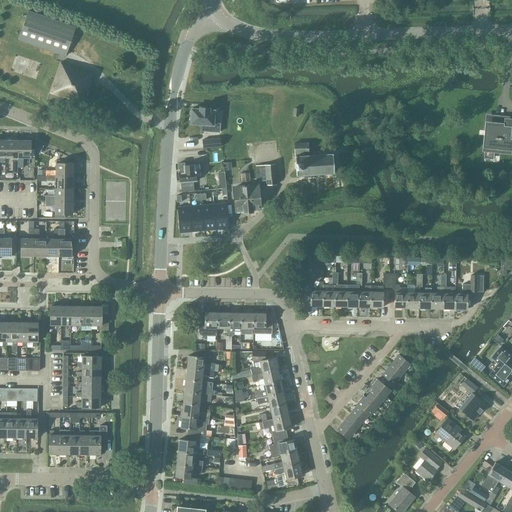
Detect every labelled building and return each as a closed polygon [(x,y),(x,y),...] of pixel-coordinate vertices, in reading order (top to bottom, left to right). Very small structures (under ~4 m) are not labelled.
[(76,27),(28,11),(18,39),(66,56),(76,27)] [(95,75),(62,63),(51,94),(85,106),(93,83),(92,83),(95,75)] [(191,109),(190,124),(201,124),(212,125),(211,132),(219,132),(220,120),(213,120),(214,119),(214,110),(209,110),(209,108),(200,107),(199,109),(191,109)] [(511,119),(487,117),(484,149),(508,152),(510,139),(511,139),(511,114),(511,119)] [(220,139),(202,140),(203,148),(221,147),(220,139)] [(18,174),(18,168),(18,141),(5,141),(5,158),(13,158),(12,174),(18,174)] [(31,158),(31,141),(18,141),(18,168),(23,168),(23,158),(31,158)] [(332,154),(304,156),(304,153),(309,153),(308,143),(294,144),(295,154),(295,157),(297,176),(334,174),(332,154)] [(56,170),(46,170),(46,171),(45,176),(73,176),(73,163),(56,163),(56,170)] [(178,175),(176,175),(177,183),(182,182),(183,192),(194,191),(193,181),(196,181),(196,172),(200,171),(199,164),(185,166),(184,163),(178,164),(178,173),(178,175)] [(266,186),(277,185),(275,164),(256,166),(257,181),(266,180),(266,186)] [(55,181),(55,189),(73,189),(73,176),(45,176),(45,181),(55,181)] [(259,186),(246,187),(248,211),(252,211),(252,209),(260,208),(259,186)] [(245,212),(248,211),(246,187),(234,188),(235,210),(245,210),(245,212)] [(45,196),(45,201),(72,201),(73,189),(55,189),(55,196),(45,196)] [(72,214),(72,201),(45,201),(45,206),(55,206),(55,214),(72,214)] [(214,204),(216,230),(229,228),(227,203),(214,204)] [(202,205),(204,231),(216,230),(214,204),(202,205)] [(192,232),(204,231),(202,205),(190,206),(192,232)] [(190,206),(177,207),(179,233),(192,232),(190,206)] [(16,253),(16,241),(11,241),(11,239),(4,239),(4,229),(0,228),(0,255),(11,256),(11,253),(16,253)] [(34,256),(34,229),(28,229),(28,239),(21,239),(21,256),(34,256)] [(34,256),(46,257),(46,239),(39,239),(39,229),(34,229),(34,256)] [(54,239),(46,239),(46,257),(59,257),(59,229),(54,229),(54,239)] [(64,229),(59,229),(59,257),(72,257),(72,239),(64,239),(64,229)] [(501,260),(500,270),(507,270),(511,270),(511,260),(501,260)] [(396,274),(390,273),(389,290),(395,290),(395,307),(407,308),(407,292),(407,287),(400,287),(400,285),(396,284),(396,274)] [(462,294),(455,293),(455,309),(467,309),(467,294),(470,294),(471,292),(484,292),(484,275),(471,275),(471,284),(463,284),(462,294)] [(332,285),(323,285),(323,306),(335,306),(335,285),(338,285),(338,279),(333,278),(332,285)] [(356,285),(347,285),(347,307),(359,307),(359,291),(359,285),(362,285),(362,279),(356,279),(356,285)] [(414,292),(407,292),(407,308),(419,308),(419,293),(419,287),(422,287),(422,280),(417,280),(417,286),(414,286),(414,292)] [(437,293),(431,293),(431,308),(443,309),(443,287),(446,287),(446,281),(441,281),(441,287),(437,287),(437,293)] [(311,290),(311,306),(323,306),(323,285),(323,282),(319,282),(315,290),(311,290)] [(335,285),(335,306),(347,307),(347,285),(338,285),(335,285)] [(359,291),(359,307),(370,307),(371,285),(365,285),(364,291),(359,291)] [(371,285),(370,307),(382,308),(383,290),(383,286),(371,285)] [(446,287),(443,287),(443,309),(455,309),(455,293),(455,287),(446,287)] [(419,293),(419,308),(431,308),(431,293),(431,288),(425,288),(424,293),(419,293)] [(61,306),(55,306),(55,304),(51,305),(51,306),(50,306),(50,325),(56,325),(56,330),(61,330),(61,325),(61,306)] [(61,325),(66,326),(66,330),(71,330),(71,326),(71,306),(64,306),(64,304),(61,304),(61,306),(61,325)] [(74,304),(71,305),(71,306),(71,326),(76,326),(76,330),(81,330),(81,326),(81,306),(74,306),(74,304)] [(84,304),(81,305),(81,306),(81,326),(81,330),(91,330),(91,326),(91,307),(85,307),(84,304)] [(91,307),(91,326),(96,326),(96,330),(108,330),(108,314),(101,314),(101,306),(94,306),(94,304),(91,305),(91,307)] [(204,336),(217,336),(217,328),(217,312),(205,312),(205,318),(199,318),(199,330),(199,331),(199,332),(200,333),(200,334),(201,335),(202,335),(203,335),(204,336)] [(217,328),(229,328),(229,313),(217,312),(217,328)] [(229,313),(229,328),(229,336),(226,336),(226,342),(231,343),(231,336),(233,334),(241,334),(241,313),(229,313)] [(252,334),(253,334),(253,313),(241,313),(241,334),(252,334)] [(265,313),(253,313),(253,334),(272,334),(272,319),(265,319),(265,313)] [(17,342),(17,323),(10,323),(10,320),(7,321),(7,323),(7,342),(12,342),(12,346),(17,346),(17,342)] [(27,342),(27,323),(20,323),(20,321),(17,322),(17,323),(17,342),(22,342),(22,346),(27,346),(27,342)] [(30,321),(27,322),(27,323),(27,342),(33,342),(32,347),(37,347),(37,342),(38,323),(30,323),(30,321)] [(497,335),(493,340),(499,345),(503,340),(497,335)] [(489,374),(503,386),(511,375),(511,364),(507,361),(511,355),(501,346),(490,358),(497,364),(489,374)] [(186,358),(185,361),(187,363),(187,368),(214,371),(215,364),(215,363),(209,363),(209,364),(204,363),(204,357),(209,358),(210,351),(195,351),(194,356),(188,356),(186,358)] [(253,367),(249,367),(251,375),(262,372),(278,369),(275,357),(265,360),(265,352),(252,351),(252,354),(252,361),(260,361),(261,367),(255,368),(254,366),(253,367)] [(391,364),(402,374),(410,364),(399,355),(391,364)] [(81,367),(101,367),(101,360),(103,361),(103,357),(101,357),(82,357),(82,362),(77,362),(77,367),(81,367)] [(16,358),(6,358),(6,371),(16,371),(16,358)] [(16,371),(26,371),(26,358),(16,358),(16,371)] [(475,359),(470,365),(474,368),(479,362),(475,359)] [(402,374),(391,364),(383,373),(394,383),(402,374)] [(102,367),(101,367),(81,367),(81,372),(77,372),(77,377),(81,377),(100,377),(101,371),(103,370),(102,367)] [(233,371),(232,379),(251,375),(249,367),(233,371)] [(213,378),(214,371),(187,368),(186,379),(202,381),(202,375),(208,376),(208,378),(213,378)] [(264,379),(265,384),(281,380),(278,369),(251,375),(253,382),(258,381),(257,380),(264,379)] [(394,383),(383,373),(378,380),(377,379),(374,382),(388,393),(390,390),(389,389),(394,383)] [(102,377),(100,377),(81,377),(81,382),(77,382),(77,387),(81,387),(100,387),(100,381),(103,380),(102,377)] [(461,385),(472,394),(477,388),(466,378),(461,385)] [(186,379),(184,391),(201,393),(214,395),(215,391),(212,390),(213,382),(202,381),(186,379)] [(283,392),(281,380),(265,384),(266,389),(260,391),(260,389),(255,391),(256,398),(283,392)] [(242,381),(235,383),(237,390),(244,388),(242,381)] [(385,396),(388,393),(374,382),(370,387),(369,387),(366,390),(387,408),(392,401),(385,396)] [(100,397),(100,391),(103,390),(102,387),(100,387),(81,387),(81,393),(77,393),(77,397),(81,397),(100,397)] [(17,389),(7,389),(6,401),(17,401),(17,389)] [(27,389),(17,389),(17,401),(27,402),(27,389)] [(37,389),(27,389),(27,402),(37,402),(37,389)] [(381,414),(387,408),(366,390),(363,394),(363,396),(359,400),(372,412),(375,409),(381,414)] [(199,405),(201,393),(184,391),(183,403),(199,405)] [(269,401),(270,407),(286,404),(283,392),(256,398),(258,405),(263,404),(263,403),(269,401)] [(483,411),(487,406),(475,395),(461,412),(473,421),(482,410),(483,411)] [(102,397),(100,397),(81,397),(81,403),(77,402),(77,407),(81,407),(100,408),(100,401),(103,400),(102,397)] [(352,410),(364,420),(369,414),(370,415),(372,412),(359,400),(356,403),(357,404),(352,410)] [(209,413),(199,412),(199,405),(183,403),(182,415),(209,418),(209,413)] [(439,420),(441,416),(444,418),(449,412),(437,403),(430,412),(439,420)] [(289,416),(286,404),(270,407),(273,419),(289,416)] [(26,410),(26,419),(26,438),(32,438),(33,440),(36,440),(36,438),(37,438),(37,419),(30,419),(31,410),(26,410)] [(356,429),(364,420),(352,410),(345,420),(356,429)] [(6,413),(6,438),(13,438),(13,440),(16,440),(17,438),(16,438),(16,419),(16,414),(16,413),(6,413)] [(26,440),(26,438),(26,419),(21,419),(21,414),(16,414),(16,419),(16,438),(17,438),(23,438),(23,440),(26,440)] [(209,418),(182,415),(180,427),(188,428),(187,434),(200,436),(205,436),(206,431),(207,424),(208,424),(209,418)] [(267,420),(262,421),(263,429),(268,428),(269,432),(272,432),(273,438),(287,435),(285,429),(291,427),(289,416),(273,419),(267,420)] [(435,434),(454,449),(464,436),(456,430),(458,428),(447,419),(435,434)] [(356,429),(345,420),(337,429),(348,439),(356,429)] [(107,426),(99,426),(99,431),(89,431),(89,435),(89,455),(96,455),(96,457),(99,456),(99,454),(100,454),(100,437),(106,437),(107,426)] [(59,455),(59,454),(59,435),(54,435),(54,430),(50,430),(50,435),(49,435),(49,454),(56,454),(56,456),(59,455)] [(70,456),(70,454),(69,454),(69,431),(64,431),(59,431),(59,435),(59,454),(66,454),(66,457),(70,456)] [(79,456),(79,455),(79,435),(74,435),(74,431),(69,431),(69,454),(70,454),(76,454),(76,457),(79,456)] [(89,455),(89,435),(84,435),(84,431),(79,431),(79,435),(79,455),(86,455),(86,457),(89,456),(89,455)] [(179,440),(178,452),(194,454),(197,454),(203,455),(204,449),(199,448),(200,436),(187,434),(187,440),(179,440)] [(272,457),(281,455),(297,452),(294,439),(288,440),(287,435),(273,438),(275,443),(269,445),(272,457)] [(417,441),(414,445),(419,450),(423,446),(417,441)] [(419,456),(425,461),(416,471),(428,481),(437,470),(436,469),(441,463),(425,449),(419,456)] [(178,452),(176,464),(202,467),(203,461),(197,460),(197,454),(194,454),(178,452)] [(300,463),(297,452),(281,455),(282,462),(273,464),(274,469),(300,463)] [(285,472),(286,479),(283,479),(284,486),(298,483),(297,477),(302,476),(300,463),(274,469),(275,474),(285,472)] [(494,463),(481,485),(491,491),(491,492),(495,486),(498,481),(505,469),(494,463)] [(192,471),(201,472),(202,467),(176,464),(175,477),(183,478),(183,483),(196,485),(197,479),(191,478),(192,471)] [(508,487),(511,480),(511,473),(505,469),(498,481),(508,487)] [(415,482),(403,473),(396,482),(403,488),(389,504),(398,511),(402,511),(415,497),(410,493),(413,489),(411,487),(415,482)] [(271,480),(265,481),(267,490),(273,488),(271,480)] [(511,494),(507,502),(502,511),(504,511),(506,511),(511,503),(511,480),(508,487),(511,489),(511,494)] [(491,491),(484,503),(486,504),(489,506),(492,501),(496,495),(499,488),(495,486),(491,492),(491,491)] [(462,489),(449,506),(455,511),(459,506),(464,499),(476,506),(480,500),(473,496),(462,489)] [(477,489),(473,496),(480,500),(483,502),(487,496),(477,489)]
